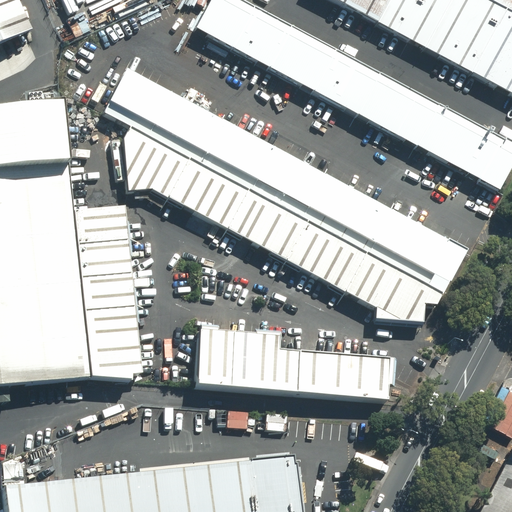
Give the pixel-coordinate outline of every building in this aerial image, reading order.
[(511,160),(511,153),(227,0),(207,0),(189,33),(492,197),(511,160)] [(511,0),(318,0),(511,104),(511,0)] [(0,47),(11,42),(0,15),(0,47)] [(452,255),(116,74),(94,114),(430,295),(452,255)] [(434,299),(121,133),(112,144),(117,195),(144,192),(366,312),(366,321),(415,326),(417,308),(427,310),(434,299)] [(56,143),(0,148),(0,389),(81,381),(64,216),(56,143)] [(64,216),(81,381),(124,386),(124,378),(135,376),(118,210),(64,216)] [(191,334),(187,389),(388,405),(391,364),(270,354),(271,340),(191,334)] [(281,417),(260,417),(260,435),(280,435),(281,417)] [(511,511),(511,429),(467,511),(511,511)] [(2,511),(290,511),(285,462),(1,492),(2,511)]
